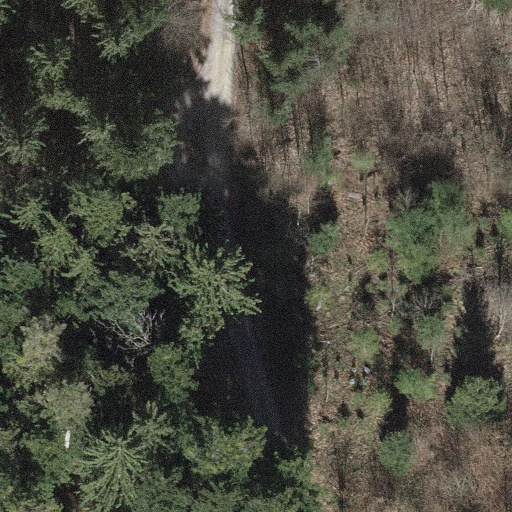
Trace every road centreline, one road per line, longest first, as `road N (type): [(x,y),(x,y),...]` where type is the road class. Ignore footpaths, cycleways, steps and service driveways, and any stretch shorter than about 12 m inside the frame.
road 1 (track): [(293,511),(224,239),(217,120),(224,0)]
road 2 (track): [(219,185),(111,95),(19,0)]
